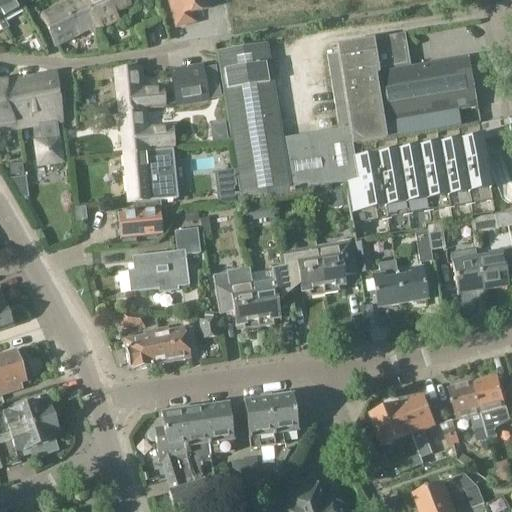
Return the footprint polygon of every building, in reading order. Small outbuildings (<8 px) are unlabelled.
[(0,0),(0,20),(5,31),(8,29),(4,21),(23,11),(22,9),(33,2),(31,0),(0,0)] [(89,33),(95,31),(80,0),(77,0),(40,17),(54,47),(88,31),(89,33)] [(80,0),(95,31),(116,21),(113,14),(129,7),(125,0),(80,0)] [(167,0),(175,29),(194,24),(192,14),(211,9),(208,0),(167,0)] [(373,41),(336,47),(337,55),(340,71),(376,65),(378,76),(410,70),(410,69),(404,37),(404,35),(373,41)] [(267,46),(217,54),(241,204),(294,196),(293,192),(345,184),(357,182),(352,148),(348,129),(340,71),(337,55),(326,57),(338,131),(282,140),(267,46)] [(376,65),(340,71),(348,129),(352,148),(385,142),(383,126),(458,113),(476,110),(467,59),(410,69),(410,70),(378,76),(376,65)] [(112,71),(117,114),(147,111),(165,109),(163,88),(144,90),(142,68),(112,71)] [(202,68),(186,70),(192,106),(208,103),(202,68)] [(169,73),(175,108),(192,106),(186,70),(169,73)] [(0,132),(16,130),(16,131),(62,124),(56,76),(8,84),(7,82),(0,82),(0,132)] [(147,111),(117,114),(121,156),(175,151),(172,125),(148,127),(147,111)] [(350,216),(490,192),(481,140),(356,158),(359,182),(357,182),(345,184),(346,191),(349,207),(350,216)] [(144,161),(123,164),(127,204),(141,204),(141,211),(113,212),(115,230),(167,227),(165,204),(182,203),(183,197),(175,197),(171,153),(144,156),(144,161)] [(22,164),(9,166),(10,177),(23,175),(22,164)] [(25,178),(9,180),(15,190),(26,188),(25,178)] [(333,210),(349,207),(346,191),(331,193),(333,210)] [(314,198),(316,207),(328,205),(326,196),(314,198)] [(273,219),(271,206),(245,209),(247,222),(273,219)] [(86,222),(85,209),(74,210),(75,224),(86,222)] [(185,224),(198,222),(196,209),(183,211),(185,224)] [(202,233),(210,231),(207,216),(199,218),(202,233)] [(494,218),(470,222),(473,235),(496,231),(494,218)] [(427,229),(428,233),(431,253),(445,250),(441,226),(427,229)] [(127,272),(130,295),(158,291),(158,295),(178,293),(178,289),(189,288),(185,257),(200,256),(197,231),(174,233),(176,253),(131,259),(133,272),(127,272)] [(415,235),(420,265),(432,263),(431,253),(428,233),(415,235)] [(337,248),(316,251),(324,297),(339,294),(338,289),(345,288),(343,278),(357,276),(351,243),(337,245),(337,248)] [(366,243),(354,245),(359,275),(372,273),(366,243)] [(488,258),(479,260),(484,293),(509,289),(506,271),(511,269),(511,250),(488,254),(488,258)] [(309,299),(324,297),(316,251),(296,255),(295,252),(281,255),(284,272),(286,272),(288,288),(299,286),(300,295),(308,294),(309,299)] [(459,297),(484,293),(479,260),(477,260),(475,251),(463,253),(465,262),(454,264),(459,297)] [(378,310),(403,306),(398,275),(397,275),(395,263),(378,266),(380,278),(373,279),(378,310)] [(213,276),(218,315),(231,313),(234,329),(235,333),(259,329),(249,270),(213,276)] [(423,271),(398,275),(403,306),(428,301),(423,271)] [(273,280),(252,283),(260,331),(275,329),(274,323),(282,322),(278,295),(289,293),(288,288),(286,272),(284,272),(272,273),(273,280)] [(0,309),(0,330),(12,327),(6,308),(3,308),(0,309)] [(146,318),(122,315),(121,327),(145,329),(146,318)] [(218,338),(216,322),(199,321),(202,341),(218,338)] [(167,329),(156,332),(162,366),(190,360),(184,329),(168,332),(167,329)] [(129,372),(162,366),(156,332),(144,334),(144,336),(123,341),(129,372)] [(25,383),(22,376),(28,375),(22,357),(16,359),(14,352),(0,357),(0,396),(21,390),(20,385),(25,383)] [(498,378),(474,384),(488,441),(488,442),(498,440),(495,431),(510,422),(506,409),(498,378)] [(458,421),(470,418),(476,444),(488,441),(474,384),(450,390),(458,421)] [(398,407),(410,437),(411,436),(420,458),(420,457),(421,460),(432,455),(423,432),(437,427),(425,396),(402,405),(398,407)] [(292,398),(243,405),(250,451),(284,446),(282,436),(297,433),(294,410),(299,407),(298,399),(292,398)] [(0,415),(2,415),(9,435),(53,419),(48,404),(42,406),(41,401),(26,406),(23,403),(13,406),(13,410),(1,413),(0,409),(0,415)] [(382,447),(410,437),(398,407),(402,405),(401,403),(370,415),(382,447)] [(203,411),(210,457),(219,456),(217,445),(232,443),(227,408),(203,411)] [(180,415),(187,460),(193,481),(203,478),(199,465),(211,463),(210,457),(203,411),(180,415)] [(153,443),(155,443),(159,465),(162,464),(171,494),(195,487),(193,481),(187,460),(180,415),(160,418),(162,432),(152,433),(150,434),(149,435),(148,437),(148,439),(148,440),(149,442),(150,442),(152,443),(153,443)] [(0,471),(20,465),(17,455),(29,451),(33,460),(58,452),(52,436),(59,434),(53,419),(9,435),(0,438),(0,471)] [(460,445),(453,422),(441,425),(448,448),(444,449),(448,465),(459,463),(458,462),(454,447),(460,445)] [(295,457),(283,450),(273,469),(286,475),(295,457)] [(463,455),(458,462),(459,463),(470,471),(475,464),(463,455)] [(408,462),(411,470),(424,466),(421,460),(420,457),(420,458),(408,462)] [(255,461),(243,462),(246,484),(249,483),(258,482),(255,461)] [(235,485),(235,487),(249,484),(249,483),(246,484),(243,462),(232,464),(235,485)] [(397,467),(400,475),(411,470),(408,462),(397,467)] [(507,462),(495,465),(499,481),(511,478),(507,462)] [(466,494),(469,502),(482,497),(478,489),(465,476),(452,481),(466,494)] [(285,511),(343,511),(342,506),(332,502),(324,505),(314,477),(299,483),(302,492),(285,499),(286,501),(282,503),(285,511)] [(171,494),(169,495),(174,510),(174,511),(196,511),(199,511),(198,508),(211,504),(203,478),(193,481),(195,487),(171,494)] [(444,483),(414,495),(420,511),(439,511),(453,507),(444,483)] [(252,502),(249,484),(235,487),(228,488),(230,505),(237,504),(252,502)] [(482,497),(469,502),(472,510),(473,511),(488,511),(488,505),(485,505),(482,497)]
